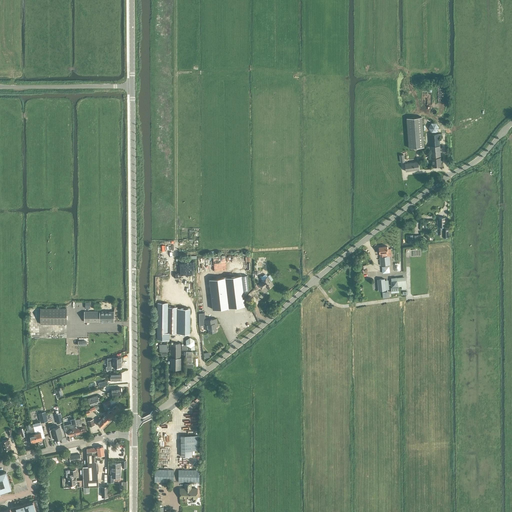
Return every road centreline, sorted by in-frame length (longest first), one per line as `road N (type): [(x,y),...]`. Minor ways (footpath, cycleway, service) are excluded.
road 1 (tertiary): [(134,421),(154,414),(314,279),(474,162),(511,123)]
road 2 (track): [(313,178),(308,74),(176,73),(177,277),(196,311)]
road 3 (tertiary): [(134,421),(133,86)]
road 4 (unclassified): [(0,89),(133,86)]
